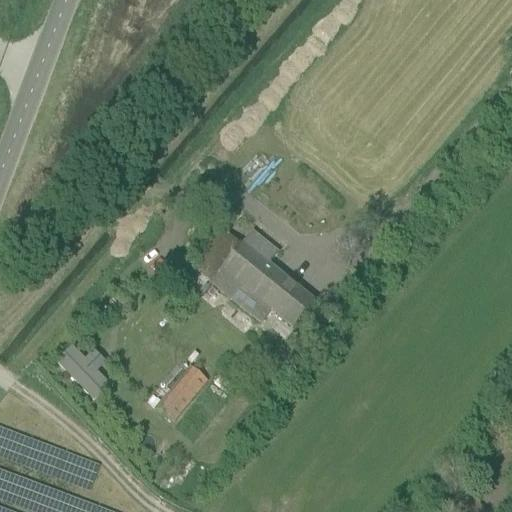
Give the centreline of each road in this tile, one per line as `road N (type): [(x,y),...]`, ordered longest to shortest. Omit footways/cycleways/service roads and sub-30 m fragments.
road 1 (track): [(0,329),(280,0)]
road 2 (unclassified): [(65,0),(0,172)]
